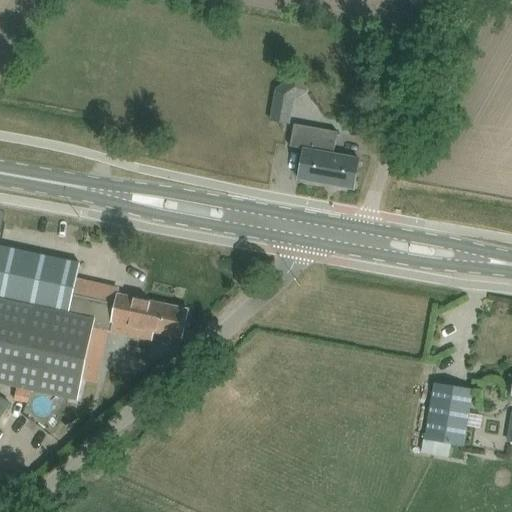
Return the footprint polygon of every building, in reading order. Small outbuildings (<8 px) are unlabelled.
[(290,125),(292,113),(272,109),(269,121),(290,125)] [(363,137),(366,116),(353,114),(350,135),(363,137)] [(354,189),(357,169),(359,159),(333,155),(337,132),(294,125),(294,127),(290,147),(304,149),(298,179),(354,189)] [(0,382),(77,398),(92,327),(104,330),(152,341),(154,332),(182,338),(188,310),(118,295),(116,304),(73,295),(80,264),(0,246),(0,382)] [(428,428),(426,439),(434,441),(452,444),(463,446),(465,436),(465,435),(470,409),(473,390),(435,383),(432,403),(428,428)] [(31,390),(17,387),(15,399),(28,402),(31,390)]
